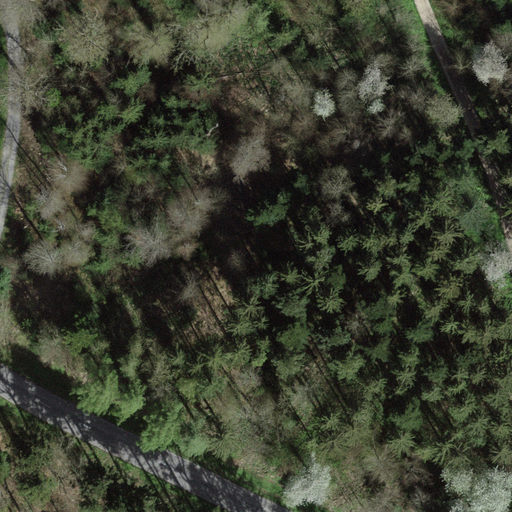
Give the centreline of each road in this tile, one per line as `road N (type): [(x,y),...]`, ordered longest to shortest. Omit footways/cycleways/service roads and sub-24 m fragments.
road 1 (unclassified): [(256,511),(0,380)]
road 2 (track): [(433,0),(511,254)]
road 3 (track): [(0,185),(13,80),(5,0)]
